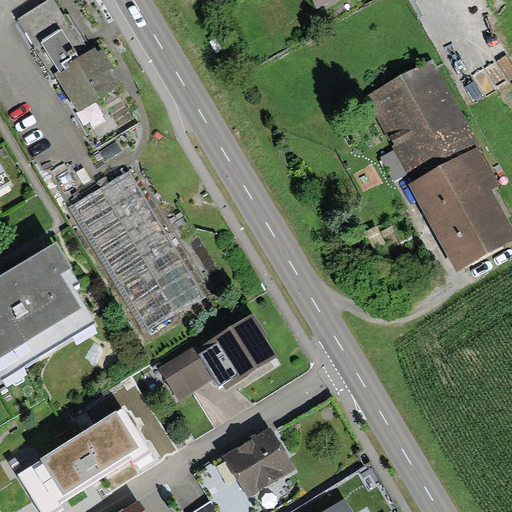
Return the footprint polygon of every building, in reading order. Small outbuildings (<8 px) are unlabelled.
[(56,78),(100,149),(142,124),(95,52),(91,55),(68,16),(64,18),(53,0),(16,23),(52,80),(56,78)] [(309,0),(319,17),(348,0),(309,0)] [(367,98),(458,274),(511,246),(511,228),(494,194),(500,191),(436,63),(367,98)] [(0,167),(0,189),(10,184),(0,167)] [(149,201),(158,197),(147,170),(137,174),(149,201)] [(206,302),(132,172),(69,211),(143,336),(206,302)] [(53,253),(0,286),(0,381),(96,321),(53,253)] [(274,361),(251,322),(164,374),(178,398),(217,375),(226,389),(274,361)] [(125,412),(17,478),(38,511),(63,511),(153,457),(125,412)] [(298,474),(274,428),(194,473),(211,502),(195,511),(259,511),(252,498),(298,474)] [(351,511),(343,499),(321,511),(351,511)]
